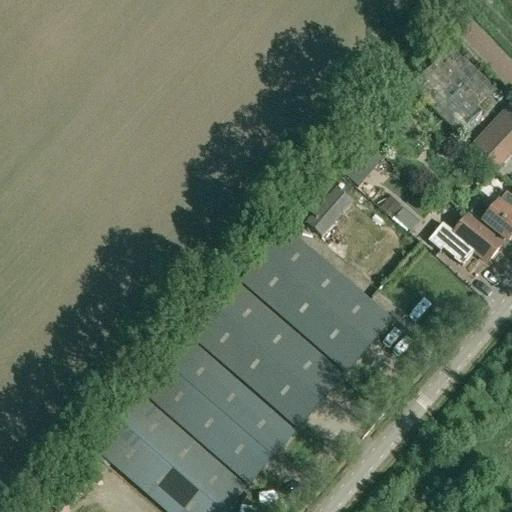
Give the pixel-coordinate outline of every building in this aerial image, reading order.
[(459,138),(500,96),(451,49),(410,91),(459,138)] [(493,172),(511,152),(511,106),(471,151),(493,172)] [(374,121),(371,125),(370,124),(360,136),(373,146),(375,148),(384,137),(379,133),(377,130),(385,121),(382,118),(379,116),(374,121)] [(372,149),(360,138),(334,166),(346,177),(359,189),(385,161),(374,151),(372,149)] [(307,226),(321,238),(350,205),(336,192),(307,226)] [(479,223),(504,242),(507,245),(511,238),(511,197),(511,199),(506,195),(490,214),(478,205),(470,214),(480,222),(479,223)] [(403,209),(391,198),(390,198),(389,199),(388,201),(382,206),(380,209),(380,210),(392,221),(399,214),(403,209)] [(442,226),(428,244),(440,254),(442,251),(463,268),(474,254),(488,264),(502,247),(501,246),(504,242),(479,223),(477,226),(467,218),(453,235),(442,226)] [(290,235),(243,285),(348,376),(395,326),(290,235)] [(345,380),(240,289),(192,340),(297,431),(345,380)] [(249,487),(294,434),(188,342),(141,400),(249,487)] [(93,456),(162,511),(226,511),(245,490),(138,403),(93,456)]
